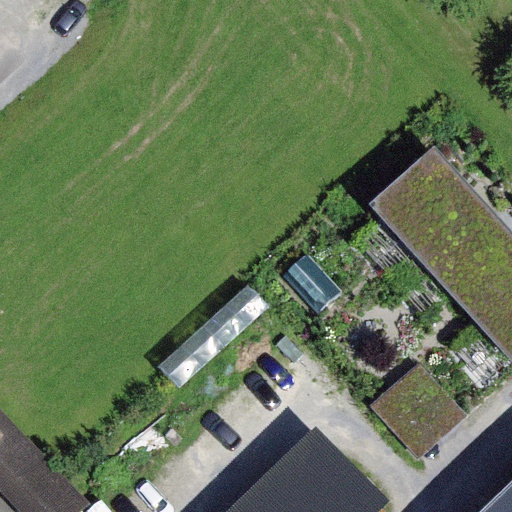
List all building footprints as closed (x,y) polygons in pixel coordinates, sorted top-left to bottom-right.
[(511,242),(482,209),(445,169),(385,223),(511,364),(511,242)] [(426,463),(475,419),(426,366),(378,410),(426,463)] [(81,511),(84,510),(17,436),(0,452),(0,481),(28,511),(81,511)] [(380,511),(385,508),(318,438),(241,511),(380,511)] [(511,511),(511,497),(496,511),(511,511)]
